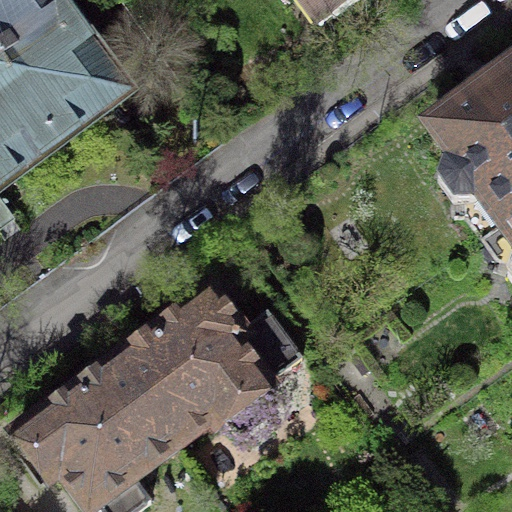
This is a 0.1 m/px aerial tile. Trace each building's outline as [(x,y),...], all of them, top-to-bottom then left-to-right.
[(0,0),(0,204),(1,204),(0,202),(0,179),(116,94),(46,0),(0,0)] [(300,0),(321,29),(359,0),(300,0)] [(501,227),(511,219),(511,69),(430,130),(451,159),(445,164),(438,182),(454,204),(473,203),(479,198),(501,227)] [(511,219),(501,227),(511,242),(511,266),(508,277),(511,282),(511,219)] [(162,329),(114,365),(177,450),(212,424),(214,427),(222,421),(233,436),(234,437),(235,438),(237,438),(238,439),(240,439),(241,439),(243,438),(244,438),(269,419),(270,418),(271,417),(271,415),(272,414),(272,413),(272,411),(272,410),(271,409),(271,408),(260,394),(302,362),(267,315),(241,334),(211,293),(162,329)] [(177,450),(114,365),(66,400),(17,436),(52,483),(60,477),(86,511),(92,511),(97,509),(98,511),(139,511),(150,504),(134,481),(177,450)]
